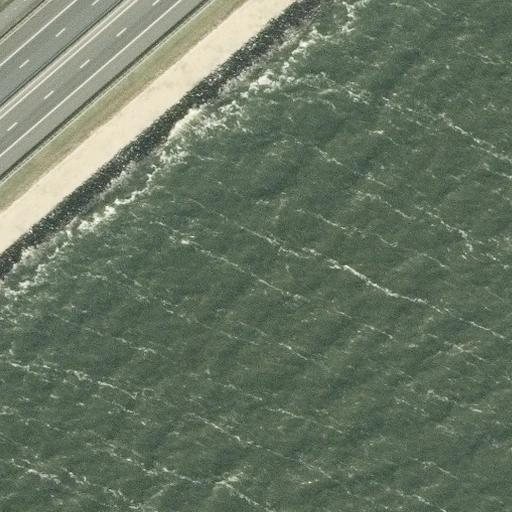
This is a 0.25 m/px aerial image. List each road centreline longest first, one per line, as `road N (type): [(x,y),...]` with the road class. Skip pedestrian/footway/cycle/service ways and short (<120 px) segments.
road 1 (motorway): [(0,142),(165,0)]
road 2 (motorway): [(97,0),(0,84)]
